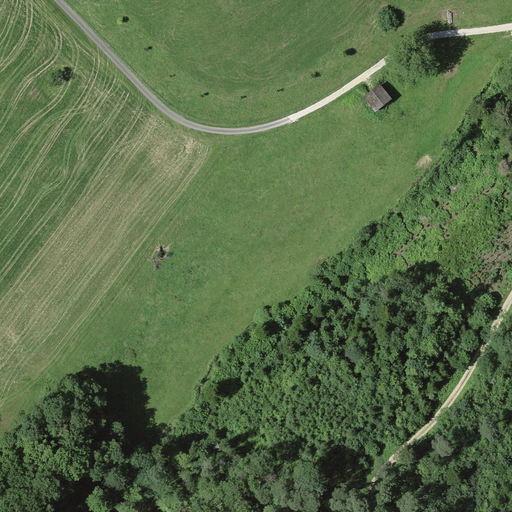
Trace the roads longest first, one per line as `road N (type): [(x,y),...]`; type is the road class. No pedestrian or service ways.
road 1 (track): [(511,26),(410,41),(310,108),(245,133),(171,116),(54,0)]
road 2 (track): [(511,297),(432,423),(376,477),(369,511)]
